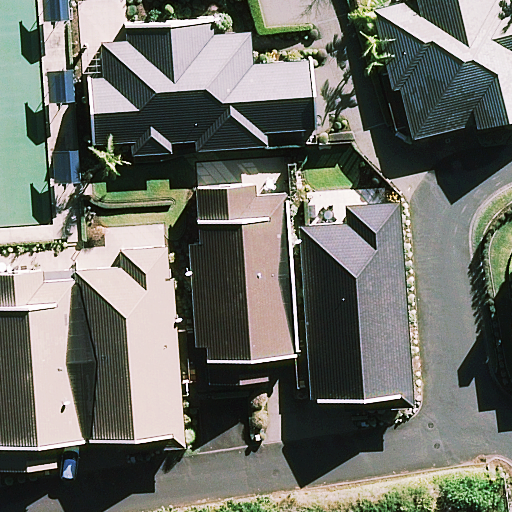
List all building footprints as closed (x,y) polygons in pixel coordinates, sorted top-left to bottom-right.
[(401,89),(412,135),(477,120),(479,127),(511,119),(511,0),(419,0),(420,2),(378,12),(396,90),(401,89)] [(94,84),(99,141),(133,139),(135,155),(172,151),(171,140),(197,137),(198,149),(268,144),(267,131),(313,127),(307,64),(252,68),(250,37),(216,40),(215,24),(125,32),(126,44),(105,46),(108,82),(94,84)] [(252,185),(195,188),(207,381),(271,377),(269,352),(296,351),(286,195),(253,197),(252,185)] [(411,402),(399,205),(350,208),(352,227),(307,230),(317,395),(381,391),(382,404),(411,402)] [(0,275),(0,465),(60,461),(59,440),(180,433),(168,248),(123,251),(125,273),(47,278),(47,273),(0,275)]
